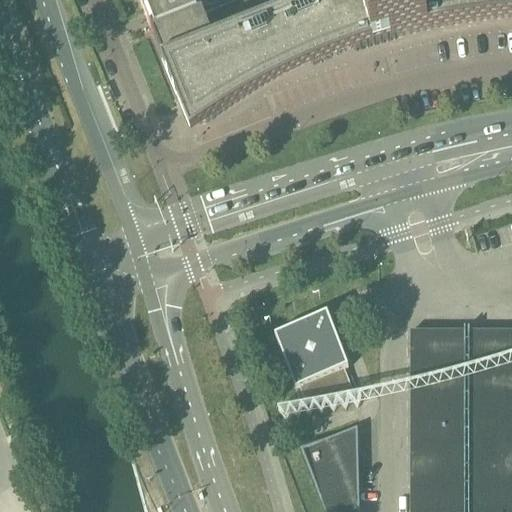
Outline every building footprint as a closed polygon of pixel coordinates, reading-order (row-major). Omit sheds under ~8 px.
[(151,34),(197,16),(191,0),(137,0),(150,32),(151,34)] [(500,21),(511,19),(511,0),(316,0),(213,42),(202,14),(197,16),(151,34),(183,114),(184,116),(185,118),(186,120),(188,122),(190,123),(192,124),(194,125),(196,126),(198,126),(201,126),(203,126),(205,125),(207,124),(209,123),(222,114),(233,107),(244,99),(255,92),(266,85),(278,79),(289,72),(301,66),(313,60),(325,54),(337,49),(349,44),(353,51),(352,51),(353,53),(366,49),(379,45),(392,41),(406,38),(419,34),(432,31),(446,29),(459,26),(473,24),(487,22),(500,21)] [(327,318),(274,339),(295,391),(347,371),(327,318)] [(511,511),(511,334),(409,334),(409,511),(511,511)] [(358,511),(357,431),(300,453),(323,511),(358,511)]
